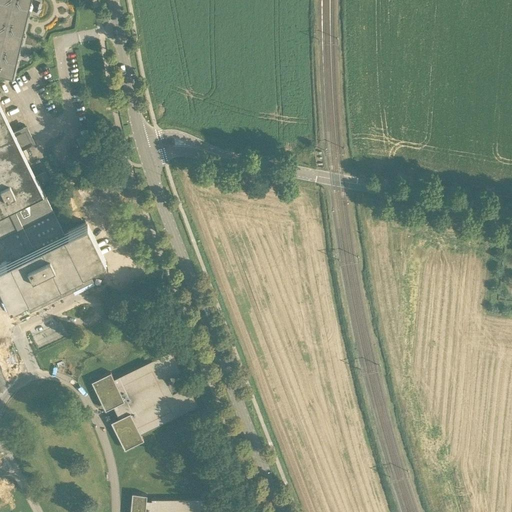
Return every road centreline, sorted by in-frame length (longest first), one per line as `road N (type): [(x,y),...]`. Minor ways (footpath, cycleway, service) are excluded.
road 1 (secondary): [(280,511),(147,155)]
road 2 (tertiary): [(147,155),(182,147),(511,212)]
road 3 (secondary): [(147,155),(113,0)]
